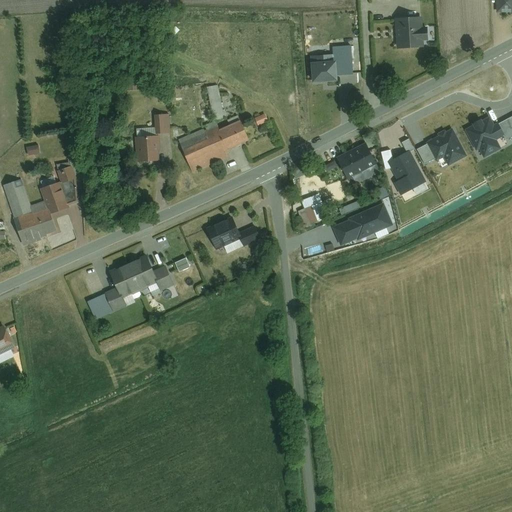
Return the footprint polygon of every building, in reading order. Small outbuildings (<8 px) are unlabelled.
[(511,13),(511,9),(511,0),(493,0),(495,15),(511,13)] [(424,16),(396,19),(398,50),(426,47),(425,39),(433,38),(431,26),(426,26),(424,16)] [(336,58),(311,60),(313,81),(338,79),(337,75),(352,74),(350,46),(335,47),(336,58)] [(129,90),(138,90),(138,78),(128,79),(129,90)] [(220,87),(202,91),(210,125),(228,120),(220,87)] [(171,113),(156,114),(157,133),(172,133),(171,113)] [(267,113),(256,118),(259,126),(271,121),(267,113)] [(502,135),(497,125),(493,127),(489,119),(481,123),(480,121),(474,125),(475,127),(467,131),(477,149),(479,148),(484,157),(494,152),(491,145),(492,141),(502,135)] [(511,137),(511,124),(509,119),(497,125),(502,135),(506,141),(511,137)] [(184,143),(197,173),(233,157),(231,152),(256,141),(248,122),(225,132),(222,126),(184,143)] [(454,162),(465,156),(452,131),(428,144),(436,159),(437,160),(450,153),(454,162)] [(166,163),(164,137),(143,139),(145,165),(166,163)] [(409,152),(409,153),(414,150),(409,139),(402,143),(407,153),(409,152)] [(52,146),(55,166),(83,161),(80,141),(52,146)] [(376,165),(366,144),(337,159),(348,180),(362,173),(376,166),(376,165)] [(436,159),(428,144),(417,150),(425,165),(436,159)] [(40,145),(28,147),(29,155),(41,153),(40,145)] [(389,163),(393,161),(390,150),(381,152),(385,170),(392,168),(389,163)] [(402,195),(425,182),(409,153),(409,152),(407,153),(393,161),(389,163),(392,168),(399,181),(396,183),(402,195)] [(326,165),(330,174),(340,170),(336,160),(326,165)] [(63,183),(78,177),(74,165),(58,171),(63,183)] [(379,173),(376,166),(362,173),(365,180),(379,173)] [(18,221),(37,214),(25,181),(6,188),(18,221)] [(64,183),(47,190),(57,215),(74,208),(74,206),(65,186),(64,183)] [(79,184),(65,186),(74,206),(81,204),(79,184)] [(312,224),(338,214),(336,210),(327,213),(323,202),(306,209),(312,224)] [(358,239),(391,225),(383,206),(350,220),(351,221),(358,237),(358,239)] [(18,221),(28,246),(61,234),(52,208),(37,214),(18,221)] [(237,218),(209,232),(219,252),(241,241),(245,248),(262,239),(257,227),(245,233),(237,218)] [(358,237),(351,221),(334,229),(341,245),(358,237)] [(188,257),(176,262),(181,272),(192,267),(188,257)] [(148,261),(129,270),(141,294),(141,295),(164,285),(166,291),(180,285),(172,268),(166,270),(165,267),(153,273),(148,261)] [(129,270),(128,266),(111,274),(118,290),(110,294),(119,312),(134,305),(131,299),(141,294),(129,270)] [(0,329),(0,354),(16,347),(7,326),(0,329)]
